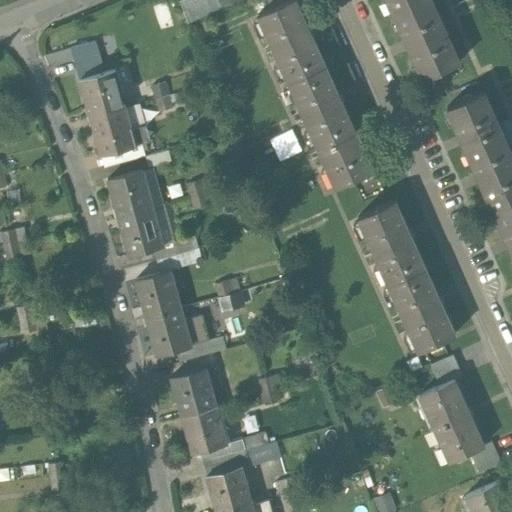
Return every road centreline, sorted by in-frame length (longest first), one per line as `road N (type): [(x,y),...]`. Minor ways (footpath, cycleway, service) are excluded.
road 1 (residential): [(15,22),(101,252),(158,511)]
road 2 (residential): [(511,362),(348,0)]
